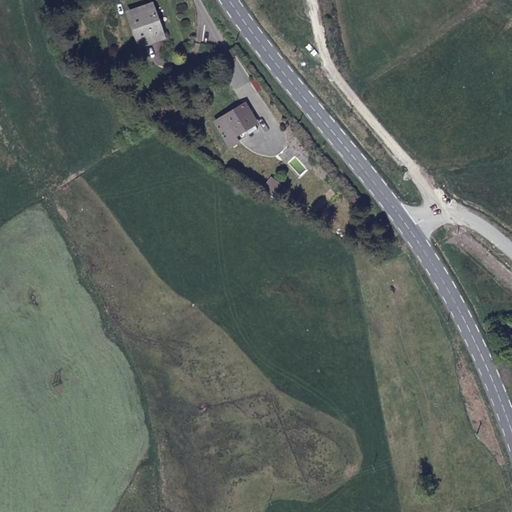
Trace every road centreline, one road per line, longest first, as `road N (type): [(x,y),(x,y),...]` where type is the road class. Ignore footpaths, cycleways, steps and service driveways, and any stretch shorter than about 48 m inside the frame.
road 1 (primary): [(230,0),(411,230)]
road 2 (track): [(312,0),(332,72),(438,214)]
road 3 (primary): [(411,230),(463,313),(511,426)]
